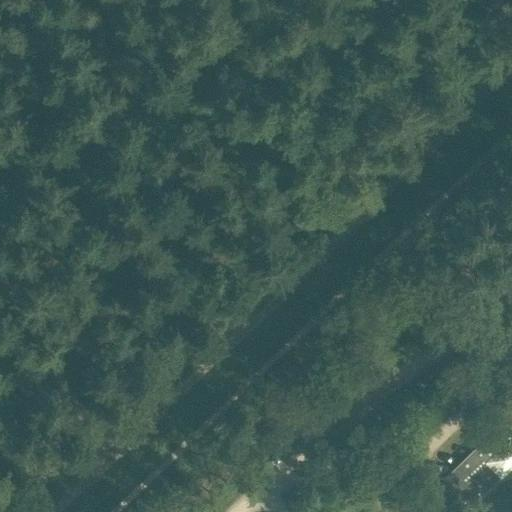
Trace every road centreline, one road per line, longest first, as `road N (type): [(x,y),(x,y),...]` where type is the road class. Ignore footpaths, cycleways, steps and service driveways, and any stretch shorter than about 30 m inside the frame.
road 1 (track): [(511,59),(100,454)]
road 2 (track): [(0,285),(100,454)]
